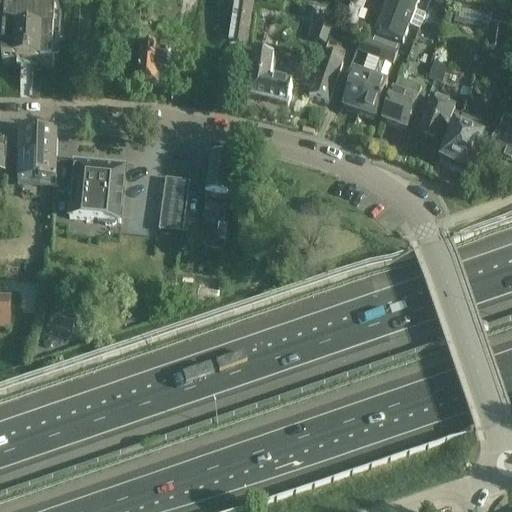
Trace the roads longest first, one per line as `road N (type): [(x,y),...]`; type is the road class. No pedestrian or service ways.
road 1 (motorway): [(511,278),(0,455)]
road 2 (unclassified): [(430,238),(400,200),(366,177),(237,133),(0,116)]
road 3 (motorway): [(86,511),(511,364)]
road 4 (residential): [(501,467),(495,426),(430,238)]
